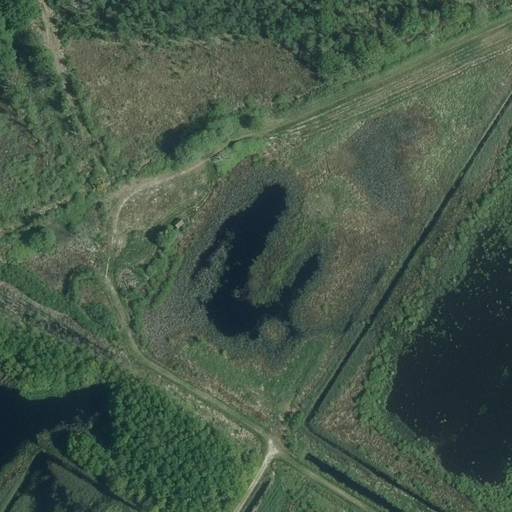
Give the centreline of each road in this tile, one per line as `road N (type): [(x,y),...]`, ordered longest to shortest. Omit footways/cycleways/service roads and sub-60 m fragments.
road 1 (track): [(511,18),(219,149),(136,190),(116,209),(112,289),(137,353),(270,442),(269,458),(236,511)]
road 2 (track): [(87,135),(41,0)]
